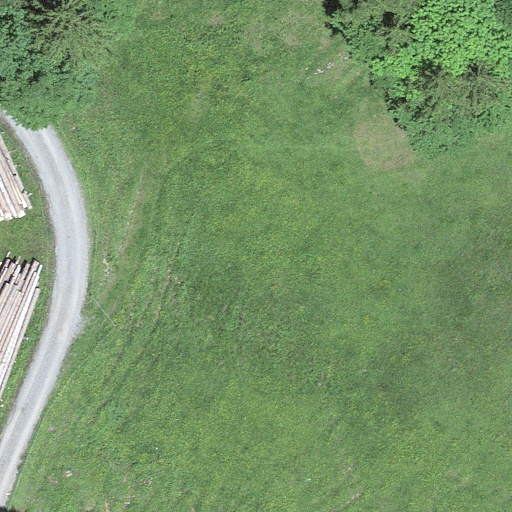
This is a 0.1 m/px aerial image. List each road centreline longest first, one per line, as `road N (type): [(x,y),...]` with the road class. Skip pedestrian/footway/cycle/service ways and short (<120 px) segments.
road 1 (track): [(76,255),(63,321),(0,466)]
road 2 (track): [(76,255),(55,166),(0,62)]
